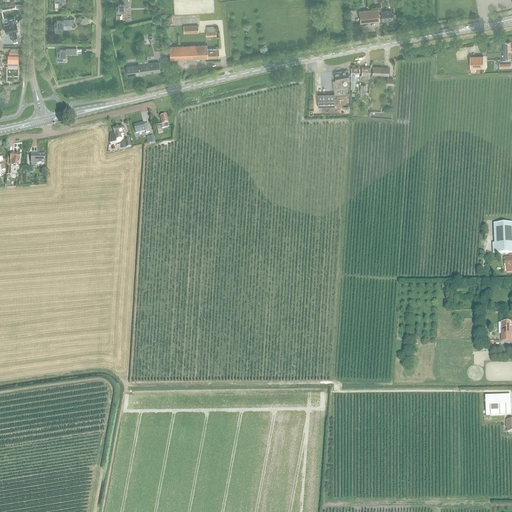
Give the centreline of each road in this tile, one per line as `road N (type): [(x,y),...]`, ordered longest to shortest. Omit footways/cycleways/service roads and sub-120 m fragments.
road 1 (secondary): [(43,119),(511,21)]
road 2 (track): [(0,392),(95,377),(112,385),(92,511)]
road 3 (tertiary): [(43,119),(31,69),(32,0)]
